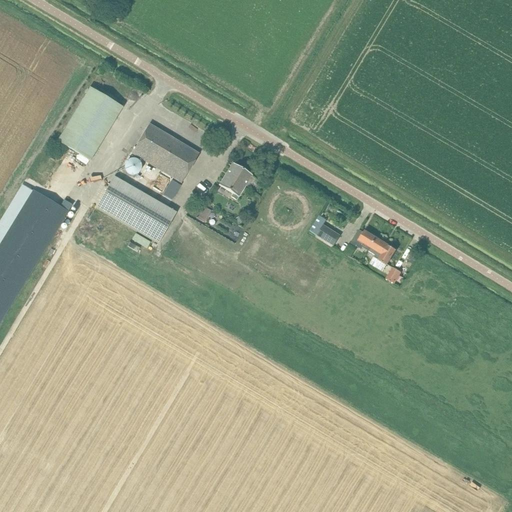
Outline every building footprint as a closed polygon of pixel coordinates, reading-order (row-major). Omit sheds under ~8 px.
[(121,109),(89,89),(89,91),(87,90),(85,93),(87,94),(58,141),(89,161),(121,109)] [(181,184),(193,163),(199,155),(149,125),(131,154),(181,184)] [(236,201),(246,185),(252,176),(233,164),(219,185),(219,186),(233,195),(231,198),(236,201)] [(65,176),(61,173),(53,182),(63,192),(68,187),(61,180),(65,176)] [(114,178),(95,209),(157,245),(175,213),(114,178)] [(0,241),(0,322),(71,206),(63,201),(59,207),(31,190),(31,191),(0,241)] [(206,212),(204,221),(232,230),(234,221),(206,212)] [(317,236),(334,246),(340,236),(324,225),(317,236)] [(362,248),(368,252),(369,252),(377,239),(364,231),(363,233),(359,231),(351,244),(355,247),(361,250),(362,248)] [(386,266),(396,251),(388,246),(377,239),(369,252),(375,256),(374,258),(386,266)] [(137,253),(139,249),(129,242),(127,246),(137,253)] [(394,284),(401,273),(393,268),(386,279),(394,284)]
